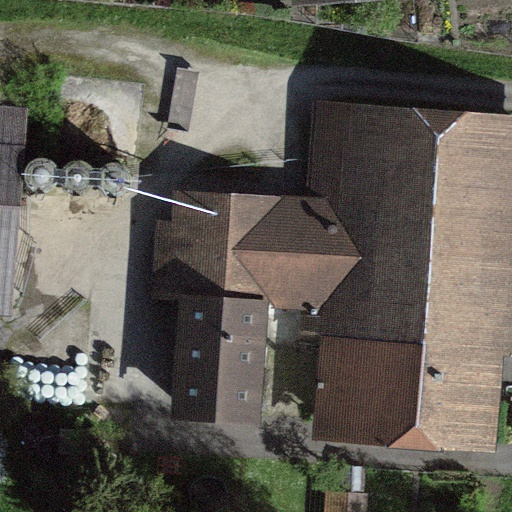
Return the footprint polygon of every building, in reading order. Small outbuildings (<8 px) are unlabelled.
[(17,115),(0,113),(0,307),(4,308),(17,115)] [(511,129),(319,115),(312,204),(167,196),(162,265),(130,263),(128,300),(188,304),(181,411),(244,415),(251,305),(304,311),(301,340),(322,342),(316,419),(472,431),(477,352),(472,351),(488,131),(511,132),(511,129)] [(39,199),(43,198),(48,196),(51,193),(54,189),(55,184),(54,179),(52,175),(48,171),(44,169),(38,168),(33,170),(29,172),(26,176),(24,181),(24,187),(26,191),(29,195),(34,198),(39,199)] [(77,203),(82,202),(86,200),(90,196),(92,192),(93,187),(92,182),(90,178),(87,174),(82,172),(77,172),(72,173),(67,176),(64,180),(62,185),(62,190),(64,195),(68,199),(72,201),(77,203)] [(114,205),(119,204),(123,202),(127,199),(129,194),(130,189),(129,185),(127,180),(123,177),(119,175),(113,174),(108,175),(104,178),(101,182),(99,187),(99,192),(101,197),(104,201),(109,204),(114,205)]
